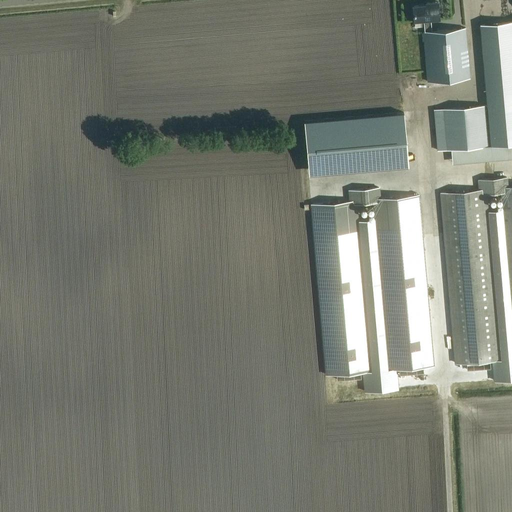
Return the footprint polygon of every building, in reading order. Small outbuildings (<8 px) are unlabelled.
[(441,19),(439,2),(425,3),(426,5),(412,6),(413,21),(423,21),(424,33),(423,33),(428,83),(470,79),(465,29),(432,32),(431,20),(441,19)] [(486,105),(433,110),(436,150),(451,149),(511,143),(511,22),(479,25),(483,74),(486,105)] [(401,113),(304,121),(305,128),(305,133),(309,175),(408,166),(405,129),(405,122),(404,113),(401,113)] [(511,186),(506,187),(506,177),(478,180),(478,189),(440,193),(455,363),(492,360),(494,381),(511,379),(511,186)] [(417,195),(378,198),(377,188),(350,191),(350,201),(312,204),(327,374),(362,371),(364,392),(398,389),(396,368),(432,365),(417,195)]
